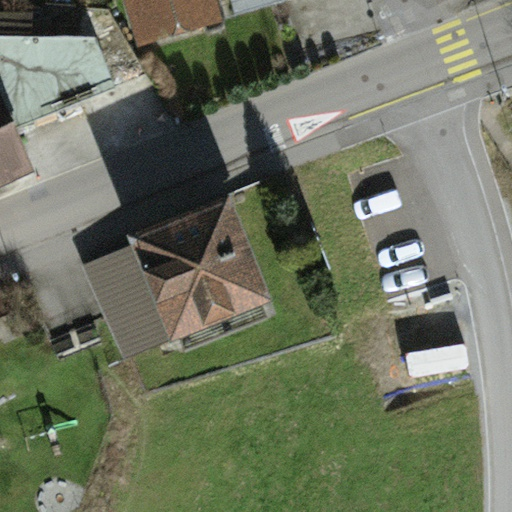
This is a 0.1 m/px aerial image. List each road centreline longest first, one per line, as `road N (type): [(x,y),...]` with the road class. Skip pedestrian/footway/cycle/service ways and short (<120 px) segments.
road 1 (tertiary): [(0,239),(400,74)]
road 2 (residential): [(400,74),(461,207),(493,304),(511,459)]
